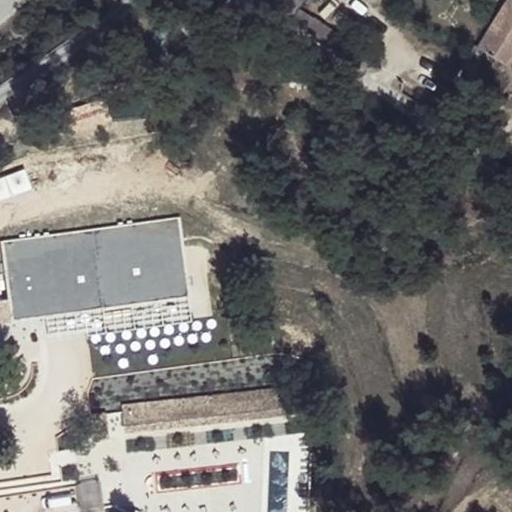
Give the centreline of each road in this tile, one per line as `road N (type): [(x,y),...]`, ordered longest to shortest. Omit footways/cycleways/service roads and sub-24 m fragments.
road 1 (residential): [(511,182),(199,0)]
road 2 (residential): [(146,0),(114,34),(0,107)]
